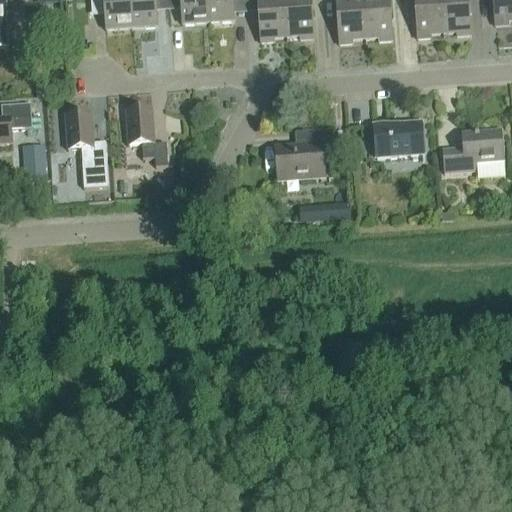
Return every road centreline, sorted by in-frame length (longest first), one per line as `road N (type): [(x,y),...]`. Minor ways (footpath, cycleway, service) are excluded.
road 1 (residential): [(33,236),(176,225),(201,203),(263,82)]
road 2 (residential): [(263,82),(511,71)]
road 3 (residential): [(82,88),(263,82)]
